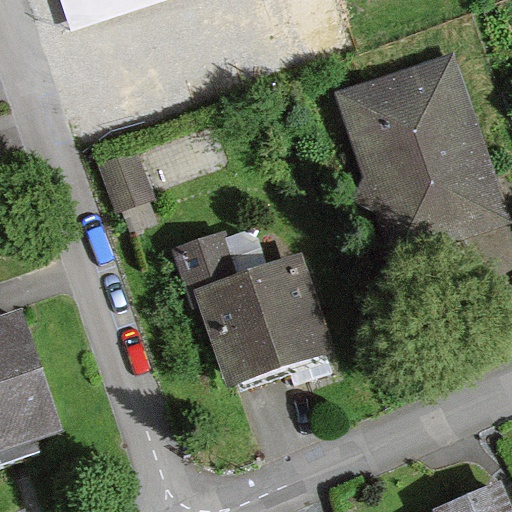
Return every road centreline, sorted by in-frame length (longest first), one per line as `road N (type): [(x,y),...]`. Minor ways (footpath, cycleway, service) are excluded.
road 1 (residential): [(6,0),(167,511)]
road 2 (residential): [(229,511),(511,389)]
